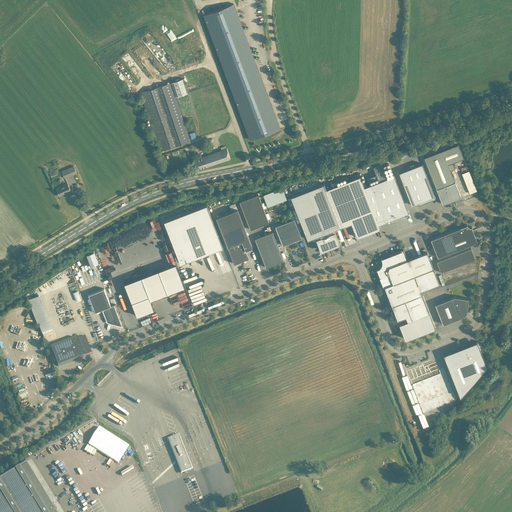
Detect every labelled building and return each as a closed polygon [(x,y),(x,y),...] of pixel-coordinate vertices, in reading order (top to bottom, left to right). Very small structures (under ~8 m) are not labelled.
[(204,15),(250,139),(280,128),(234,3),(204,15)] [(188,92),(183,78),(171,82),(176,96),(188,92)] [(141,92),(149,117),(160,150),(191,140),(171,82),(141,92)] [(410,168),(394,174),(405,203),(431,192),(436,206),(476,191),(458,144),(408,163),(410,168)] [(221,150),(194,159),(197,169),(230,158),(227,148),(226,148),(221,150)] [(53,167),(54,170),(50,172),(51,177),(59,174),(58,169),(57,166),(53,167)] [(64,178),(76,173),(73,166),(61,171),(64,178)] [(360,175),(326,188),(341,226),(351,222),(357,237),(380,228),(379,223),(378,221),(385,219),(391,216),(392,218),(392,219),(399,216),(399,217),(399,216),(404,214),(403,213),(408,212),(405,203),(394,174),(371,184),(364,186),(360,175)] [(56,188),(57,190),(59,195),(71,190),(68,183),(56,188)] [(324,183),(291,196),(308,239),(315,236),(316,237),(316,236),(317,238),(316,238),(319,246),(320,246),(321,250),(330,247),(339,243),(335,231),(334,231),(333,231),(333,230),(334,229),(341,226),(326,188),(324,183)] [(273,191),(263,195),(268,206),(287,199),(283,189),(274,192),(273,191)] [(250,229),(269,222),(258,194),(239,201),(250,229)] [(181,263),(223,247),(207,204),(164,221),(181,263)] [(252,247),(237,208),(216,217),(234,263),(249,258),(245,249),(252,247)] [(275,226),(283,245),(302,237),(294,218),(275,226)] [(461,227),(431,239),(438,257),(477,242),(472,228),(472,226),(471,226),(470,226),(469,226),(468,226),(467,225),(467,224),(461,227)] [(273,232),(255,238),(266,267),(284,260),(273,232)] [(408,246),(413,256),(422,252),(418,242),(408,246)] [(437,261),(441,272),(475,259),(471,247),(437,261)] [(378,268),(376,269),(377,269),(378,269),(381,276),(380,276),(379,277),(383,286),(385,286),(397,319),(406,315),(408,320),(399,323),(405,338),(407,339),(435,328),(429,312),(420,290),(418,284),(437,277),(427,251),(407,259),(406,259),(403,250),(389,255),(389,256),(382,259),(382,258),(381,258),(382,260),(382,262),(382,263),(381,265),(380,267),(378,268)] [(176,263),(124,282),(137,315),(154,309),(151,299),(185,286),(176,263)] [(200,278),(186,281),(192,304),(206,300),(200,278)] [(107,322),(123,326),(114,304),(116,304),(116,303),(111,305),(104,288),(88,294),(95,311),(94,312),(102,309),(107,322)] [(73,292),(77,302),(82,300),(78,290),(73,292)] [(53,331),(40,295),(29,298),(41,335),(53,331)] [(435,304),(443,324),(460,317),(464,315),(467,312),(467,311),(467,309),(469,298),(454,296),(435,304)] [(58,367),(92,353),(85,336),(78,339),(77,337),(51,348),(58,367)] [(460,397),(486,365),(478,343),(470,346),(469,345),(452,351),(452,353),(444,356),(460,397)] [(439,356),(422,363),(442,415),(456,400),(439,356)] [(422,363),(409,368),(414,382),(410,384),(427,429),(442,415),(422,363)] [(54,387),(48,393),(51,396),(57,389),(54,387)] [(21,397),(22,399),(27,397),(27,395),(28,394),(26,391),(25,391),(24,389),(19,391),(19,393),(18,394),(20,398),(21,397)] [(171,440),(169,441),(181,473),(192,469),(179,437),(177,438),(171,440)] [(0,511),(56,511),(27,463),(0,479),(0,511)]
